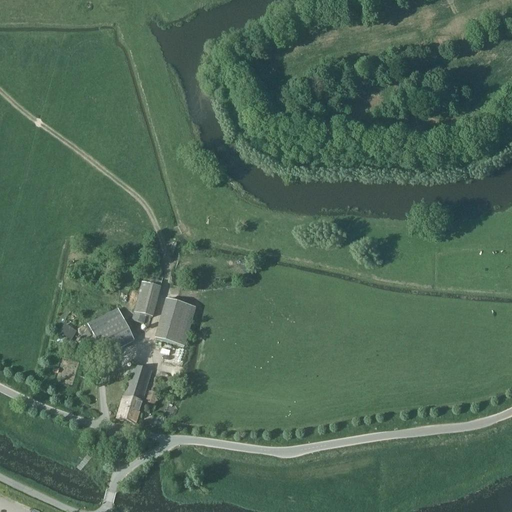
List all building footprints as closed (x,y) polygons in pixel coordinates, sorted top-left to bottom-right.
[(437,96),(436,86),(426,87),(427,97),(437,96)] [(142,283),(134,313),(152,318),(160,288),(142,283)] [(195,309),(166,300),(154,339),(183,348),(195,309)] [(117,310),(87,325),(103,357),(134,342),(117,310)] [(62,324),(57,333),(69,341),(75,331),(62,324)] [(135,425),(151,372),(133,366),(117,419),(135,425)] [(148,392),(145,403),(153,406),(157,395),(148,392)]
